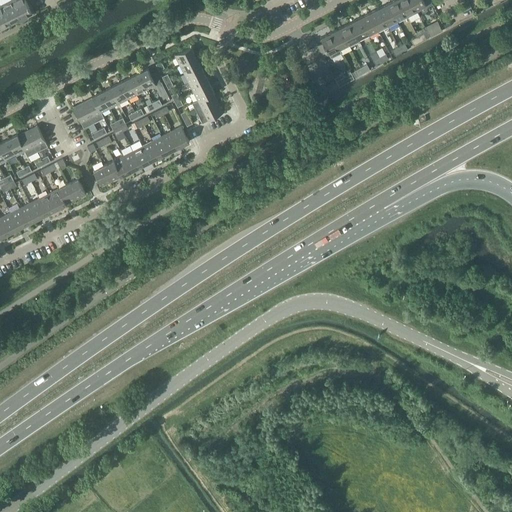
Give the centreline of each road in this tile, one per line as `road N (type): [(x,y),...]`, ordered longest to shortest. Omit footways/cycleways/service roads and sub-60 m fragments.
road 1 (primary): [(511,88),(182,283),(0,414)]
road 2 (unclassified): [(16,511),(126,423),(283,315),(313,306),(342,311),(464,360)]
road 3 (primary): [(0,449),(137,352),(376,204)]
road 4 (residential): [(0,265),(194,163),(204,145),(238,130),(243,118),(218,64),(229,29)]
road 5 (residential): [(0,116),(172,28),(196,21),(229,29)]
road 6 (primary): [(376,204),(511,132)]
road 7 (primary): [(376,204),(474,180),(511,194)]
